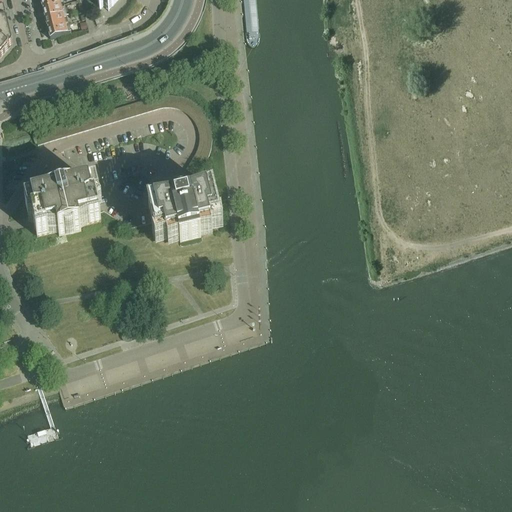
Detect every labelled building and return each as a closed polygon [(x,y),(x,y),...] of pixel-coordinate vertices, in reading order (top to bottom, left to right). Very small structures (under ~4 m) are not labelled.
[(62,0),(48,0),(41,2),(43,11),(61,7),(60,2),(63,1),(62,0)] [(97,0),(100,11),(104,8),(110,4),(112,7),(112,8),(119,0),(97,0)] [(63,13),(61,7),(43,11),(46,21),(67,16),(66,12),(63,13)] [(68,20),(67,16),(46,21),(48,31),(66,27),(64,21),(68,20)] [(0,58),(12,44),(6,20),(0,20),(0,58)] [(66,27),(48,31),(50,41),(71,36),(70,31),(67,32),(66,27)] [(155,99),(159,111),(165,110),(163,97),(155,99)] [(171,97),(163,97),(165,110),(170,110),(171,97)] [(170,110),(176,111),(180,99),(171,97),(170,110)] [(150,101),(153,113),(159,111),(155,99),(150,101)] [(180,99),(176,111),(182,113),(187,102),(180,99)] [(144,102),(147,114),(153,113),(150,101),(144,102)] [(138,104),(142,116),(147,114),(144,102),(138,104)] [(194,106),(187,102),(182,113),(187,116),(194,106)] [(138,104),(132,106),(136,118),(142,116),(138,104)] [(132,106),(127,107),(130,120),(136,118),(132,106)] [(194,106),(187,116),(191,120),(201,112),(194,106)] [(127,107),(121,109),(124,121),(130,120),(127,107)] [(115,111),(119,123),(124,121),(121,109),(115,111)] [(109,113),(113,125),(119,123),(115,111),(109,113)] [(191,120),(195,125),(205,118),(201,112),(191,120)] [(104,114),(107,127),(113,125),(109,113),(104,114)] [(98,116),(101,128),(107,127),(104,114),(98,116)] [(92,118),(96,130),(101,128),(98,116),(92,118)] [(92,118),(86,120),(90,132),(96,130),(92,118)] [(195,125),(197,130),(209,126),(205,118),(195,125)] [(86,120),(81,121),(84,133),(90,132),(86,120)] [(81,121),(75,123),(78,135),(84,133),(81,121)] [(69,125),(73,137),(78,135),(75,123),(69,125)] [(63,126),(67,139),(73,137),(69,125),(63,126)] [(58,128),(61,140),(67,139),(63,126),(58,128)] [(209,126),(197,130),(199,136),(211,134),(209,126)] [(52,130),(55,142),(61,140),(58,128),(52,130)] [(46,132),(50,144),(55,142),(52,130),(46,132)] [(50,144),(46,132),(40,133),(44,146),(50,144)] [(44,146),(40,133),(34,135),(38,147),(44,146)] [(199,136),(199,142),(212,142),(211,134),(199,136)] [(212,142),(199,142),(199,147),(198,148),(211,150),(212,142)] [(69,194),(62,190),(56,191),(52,198),(29,204),(37,239),(58,234),(59,238),(81,232),(80,228),(101,223),(98,209),(102,207),(99,202),(100,202),(96,187),(95,188),(93,189),(93,188),(69,194)] [(220,223),(219,218),(212,192),(192,199),(191,199),(190,199),(189,198),(187,197),(186,196),(184,196),(182,196),(181,196),(179,196),(177,197),(176,198),(175,198),(174,199),(173,200),(172,202),(171,203),(171,204),(148,207),(152,225),(156,238),(166,236),(167,240),(178,237),(180,244),(201,239),(201,238),(199,232),(211,229),(210,225),(220,223)] [(127,344),(128,344),(129,344),(130,344),(139,341),(140,341),(141,340),(142,339),(142,338),(143,338),(144,337),(145,337),(146,336),(146,335),(147,334),(147,333),(146,332),(146,331),(145,330),(144,330),(144,329),(143,329),(142,329),(140,330),(139,329),(138,329),(137,329),(136,329),(126,333),(125,333),(124,333),(123,334),(123,335),(122,336),(122,337),(122,338),(122,339),(122,340),(123,341),(123,342),(124,343),(125,344),(126,344),(127,344)]
